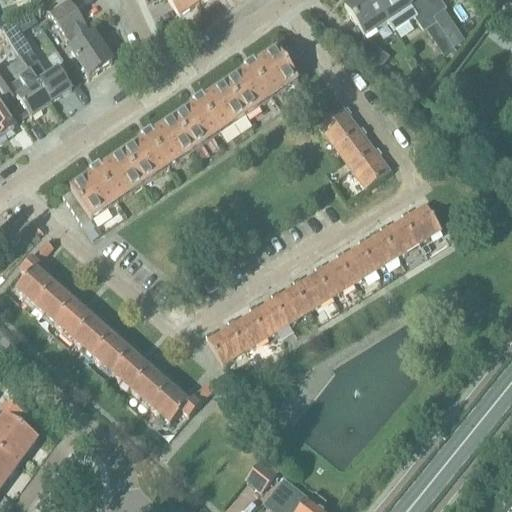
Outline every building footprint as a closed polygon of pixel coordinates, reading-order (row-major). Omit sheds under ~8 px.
[(164,0),(177,20),(198,6),(193,0),(164,0)] [(369,0),(358,0),(342,11),(355,30),(362,41),(364,39),(375,32),(387,25),(369,0)] [(369,0),(387,25),(393,34),(413,21),(423,35),(426,33),(436,26),(432,20),(424,9),(418,0),(369,0)] [(437,0),(418,0),(424,9),(432,20),(445,11),(437,0)] [(84,43),(76,32),(85,26),(70,4),(48,18),(71,52),(68,54),(87,82),(110,67),(91,38),(84,43)] [(36,86),(51,107),(70,95),(55,73),(47,79),(39,67),(35,69),(28,58),(32,55),(13,26),(2,33),(20,61),(36,86)] [(436,26),(426,33),(432,43),(442,36),(436,26)] [(42,61),(51,56),(42,39),(33,43),(42,61)] [(366,41),(356,54),(361,58),(378,72),(383,65),(389,59),(366,41)] [(247,69),(271,103),(297,85),(275,54),(253,69),(251,66),(247,69)] [(29,121),(51,107),(36,86),(20,61),(6,70),(22,95),(15,100),(29,121)] [(383,65),(378,72),(386,78),(392,72),(383,65)] [(245,120),(271,103),(247,69),(243,72),(244,74),(223,89),(245,120)] [(0,94),(9,88),(0,74),(0,94)] [(441,87),(432,98),(439,104),(448,93),(441,87)] [(220,137),(245,120),(223,89),(202,103),(200,100),(196,103),(220,137)] [(194,155),(220,137),(196,103),(191,107),(192,110),(172,124),(194,155)] [(334,153),(358,135),(347,120),(351,117),(347,112),(343,115),(342,114),(318,132),(334,153)] [(0,140),(13,132),(0,113),(0,140)] [(168,173),(194,155),(172,124),(151,138),(149,135),(144,138),(168,173)] [(349,173),(373,155),(362,140),(366,137),(362,132),(358,135),(334,153),(349,173)] [(142,190),(168,173),(144,138),(139,141),(141,144),(120,158),(142,190)] [(377,152),(373,155),(349,173),(365,194),(389,176),(377,160),(381,157),(377,152)] [(115,208),(142,190),(120,158),(99,173),(97,170),(91,174),(115,208)] [(90,226),(115,208),(91,174),(87,176),(89,179),(68,194),(90,226)] [(403,222),(418,247),(440,234),(425,209),(409,219),(407,216),(401,219),(403,222)] [(396,261),(418,247),(403,222),(387,232),(385,229),(379,233),(381,236),(396,261)] [(375,274),(396,261),(381,236),(365,246),(363,243),(357,246),(359,249),(375,274)] [(35,313),(55,290),(35,273),(52,254),(45,248),(31,263),(30,263),(19,276),(26,283),(15,295),(35,313)] [(353,287),(375,274),(359,249),(344,259),(341,256),(336,260),(338,263),(353,287)] [(332,301),(353,287),(338,263),(322,273),(320,269),(314,273),(316,276),(332,301)] [(310,314),(332,301),(316,276),(300,286),(298,283),(292,286),(295,290),(310,314)] [(55,330),(75,307),(55,290),(35,313),(55,330)] [(288,328),(310,314),(295,290),(279,299),(276,296),(271,299),(273,303),(288,328)] [(267,341),(288,328),(273,303),(257,313),(255,309),(249,313),(251,316),(267,341)] [(74,347),(94,324),(75,307),(55,330),(74,347)] [(245,355),(267,341),(251,316),(236,326),(233,323),(227,326),(230,330),(245,355)] [(92,363),(113,340),(94,324),(74,347),(92,363)] [(222,369),(245,355),(230,330),(213,340),(211,336),(205,340),(208,344),(207,344),(222,369)] [(112,380),(132,357),(113,340),(92,363),(112,380)] [(132,398),(152,374),(132,357),(112,380),(132,398)] [(151,414),(171,391),(152,374),(132,398),(151,414)] [(171,391),(151,414),(169,430),(181,417),(188,423),(200,410),(199,409),(213,393),(205,387),(189,406),(171,391)] [(0,422),(0,457),(17,470),(36,444),(14,428),(20,420),(2,407),(0,409),(0,417),(2,419),(0,422)] [(0,492),(17,470),(0,457),(0,492)] [(262,498),(276,481),(259,467),(245,483),(262,498)] [(316,511),(291,491),(284,500),(299,511),(316,511)]
